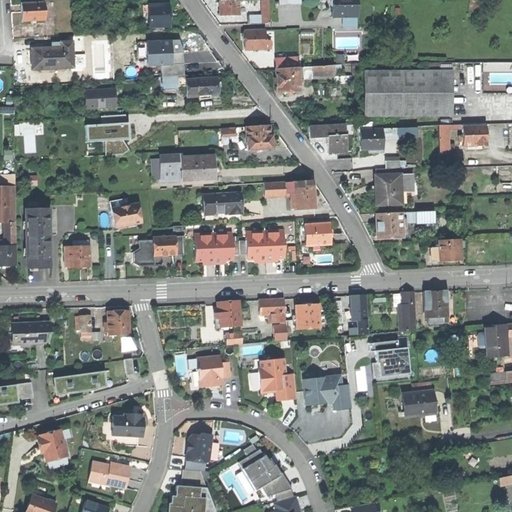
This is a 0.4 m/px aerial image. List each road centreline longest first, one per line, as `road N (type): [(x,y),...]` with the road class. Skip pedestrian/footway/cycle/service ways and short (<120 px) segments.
road 1 (residential): [(379,283),(318,171),(189,0)]
road 2 (residential): [(379,283),(140,293)]
road 3 (residential): [(165,418),(207,411),(271,427),(304,458),(321,511)]
road 4 (residential): [(0,427),(161,381)]
road 5 (residential): [(140,293),(0,294)]
road 6 (residential): [(511,276),(379,283)]
